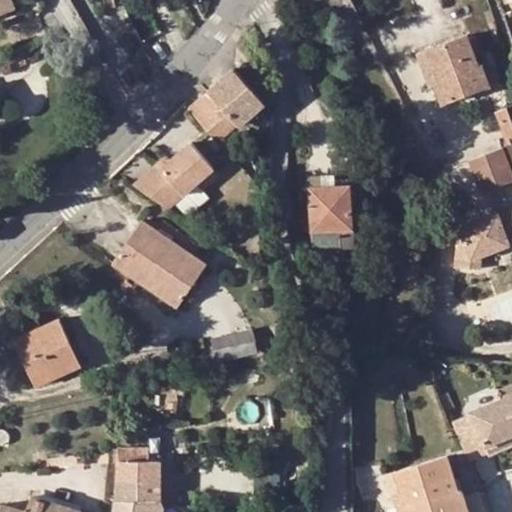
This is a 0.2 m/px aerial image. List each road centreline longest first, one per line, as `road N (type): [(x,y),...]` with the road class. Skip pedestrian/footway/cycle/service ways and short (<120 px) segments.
road 1 (residential): [(332,511),(324,344),(278,234),(285,71),(271,27),(251,0)]
road 2 (residential): [(0,251),(203,44)]
